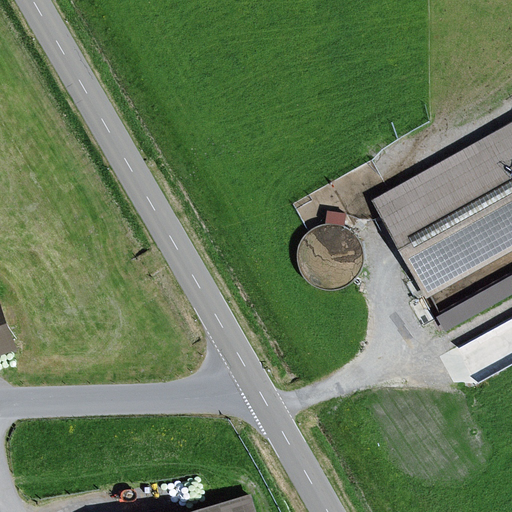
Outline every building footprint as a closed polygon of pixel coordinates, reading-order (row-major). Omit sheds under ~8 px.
[(511,122),(375,199),(429,296),(511,249),(511,122)] [(313,227),(315,269),(353,267),(351,225),(313,227)] [(511,274),(437,316),(446,331),(511,294),(511,274)] [(0,289),(0,355),(22,347),(0,289)] [(258,511),(253,493),(184,511),(258,511)]
